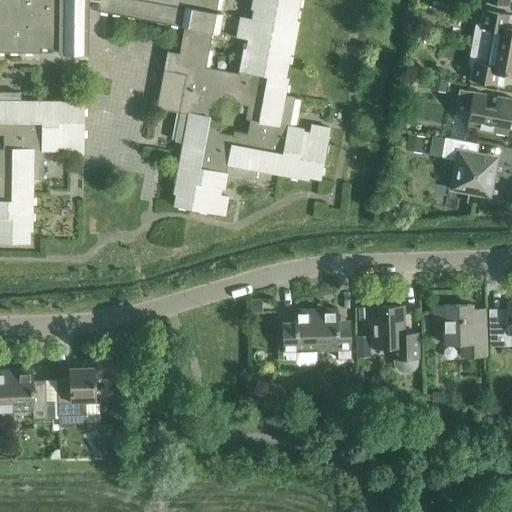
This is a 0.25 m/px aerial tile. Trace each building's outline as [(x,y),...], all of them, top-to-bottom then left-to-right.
[(0,0),(0,240),(28,241),(28,229),(31,229),(31,190),(29,190),(29,178),(41,178),(42,149),(56,150),(56,146),(62,146),(62,154),(80,155),(81,103),(70,102),(70,100),(31,100),(31,102),(19,102),(19,91),(0,91),(0,51),(38,52),(38,46),(56,47),(56,52),(87,53),(87,0),(95,0),(95,10),(178,26),(183,27),(178,53),(166,50),(155,107),(179,112),(174,140),(184,142),(181,155),(179,154),(172,191),(174,192),(172,204),(223,214),(227,196),(218,194),(220,186),(223,187),(226,173),(254,178),(257,167),(269,170),(269,171),(307,179),(307,177),(319,179),(329,128),(311,124),(309,133),(302,131),(302,128),(288,125),(294,97),(283,95),(287,79),(284,78),(288,53),(291,53),(297,21),(294,21),(298,0),(0,0)] [(470,43),(511,50),(511,14),(481,9),(479,22),(473,25),(470,43)] [(511,73),(511,50),(470,43),(467,60),(471,65),(468,77),(502,84),(505,72),(511,73)] [(463,126),(507,134),(511,110),(483,105),(485,93),(458,88),(454,108),(466,110),(463,126)] [(481,156),(480,161),(474,160),(477,144),(443,138),(440,158),(456,160),(453,182),(468,184),(467,190),(486,193),(489,175),(493,175),(496,159),(481,156)] [(511,302),(507,303),(507,307),(488,307),(489,345),(508,345),(508,334),(511,333),(511,302)] [(484,328),(472,329),(471,304),(431,305),(431,321),(443,320),(444,344),(459,343),(460,356),(485,355),(484,328)] [(417,333),(403,334),(402,306),(370,307),(372,347),(392,346),(392,358),(393,361),(394,366),(397,369),(402,371),(406,371),(410,371),(414,369),(417,365),(418,360),(418,357),(417,333)] [(315,309),(316,349),(337,349),(337,358),(349,358),(349,332),(337,333),(337,308),(315,309)] [(316,361),(316,349),(315,309),(293,309),(293,334),(282,334),(282,359),(295,359),(295,362),(299,365),(313,364),(316,361)] [(56,379),(57,414),(80,414),(79,400),(94,400),(93,366),(66,367),(67,379),(56,379)] [(0,410),(10,410),(9,369),(0,369),(0,410)] [(9,369),(10,410),(14,410),(14,411),(17,413),(26,413),(29,411),(29,410),(31,410),(32,418),(45,418),(44,392),(31,393),(30,369),(9,369)]
